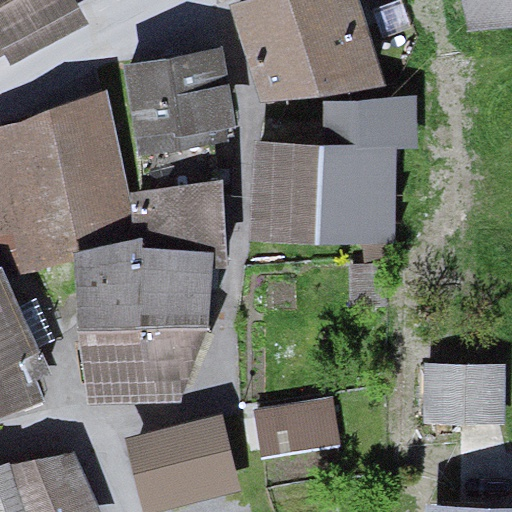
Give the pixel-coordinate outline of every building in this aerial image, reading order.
[(0,0),(0,48),(56,21),(45,0),(0,0)] [(356,0),(257,0),(228,11),(259,92),(381,77),(356,0)] [(511,0),(448,0),(454,25),(511,12),(511,0)] [(210,43),(128,52),(137,133),(219,124),(210,43)] [(319,139),(245,141),(248,240),(362,241),(383,242),(392,242),(391,147),(405,146),(404,92),(318,94),(319,139)] [(87,99),(0,128),(0,236),(120,195),(87,99)] [(137,244),(66,249),(78,395),(196,387),(185,243),(211,241),(206,179),(133,184),(137,244)] [(383,242),(362,241),(362,268),(383,268),(383,242)] [(0,413),(54,394),(0,251),(0,250),(0,413)] [(489,379),(418,376),(416,431),(487,433),(489,379)] [(320,398),(243,416),(253,456),(329,439),(320,398)] [(229,422),(134,448),(148,501),(244,474),(229,422)] [(0,511),(90,511),(75,447),(0,464),(0,511)]
